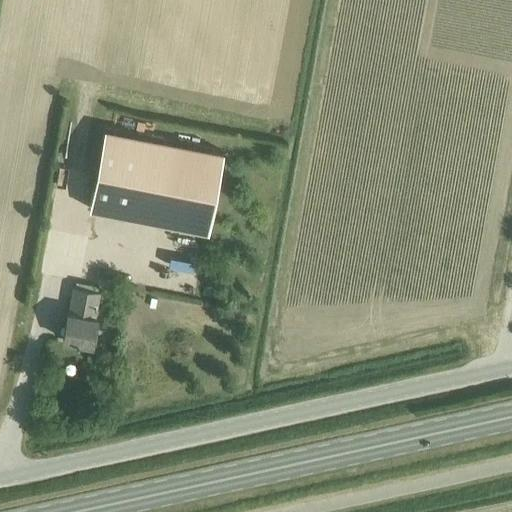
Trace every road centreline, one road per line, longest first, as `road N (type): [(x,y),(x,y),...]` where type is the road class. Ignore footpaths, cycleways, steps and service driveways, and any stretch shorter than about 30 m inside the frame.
road 1 (unclassified): [(511,368),(0,480)]
road 2 (secondary): [(75,511),(511,416)]
road 3 (unclassified): [(295,511),(511,464)]
